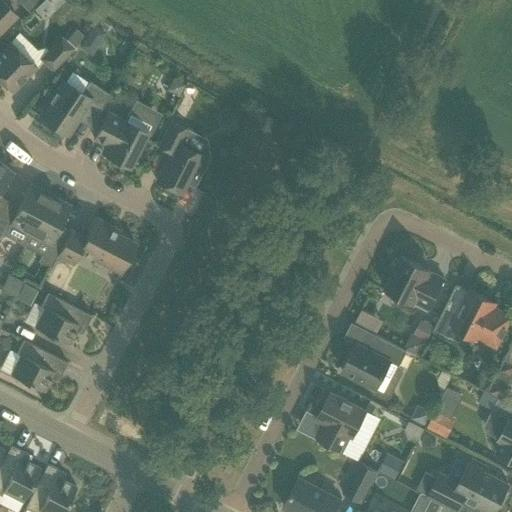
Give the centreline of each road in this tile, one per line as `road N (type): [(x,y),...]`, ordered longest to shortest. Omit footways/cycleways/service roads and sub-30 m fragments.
road 1 (residential): [(69,440),(174,242),(165,202),(87,162),(0,94)]
road 2 (residential): [(236,511),(378,229),(412,225),(511,275)]
road 3 (track): [(366,148),(443,0)]
